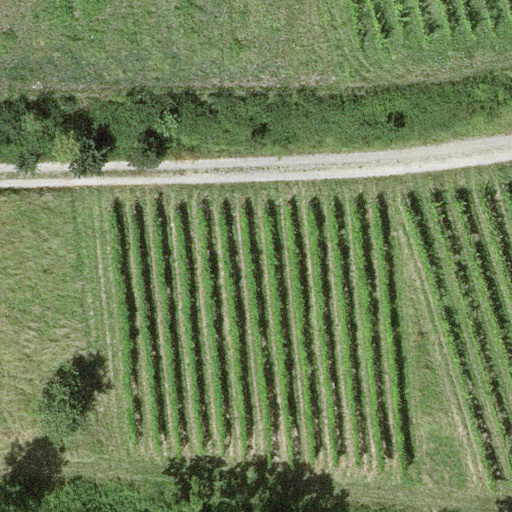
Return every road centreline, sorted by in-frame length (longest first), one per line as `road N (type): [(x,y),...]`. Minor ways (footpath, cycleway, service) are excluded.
road 1 (track): [(0,173),(397,159),(511,142)]
road 2 (track): [(468,511),(273,487),(0,472)]
